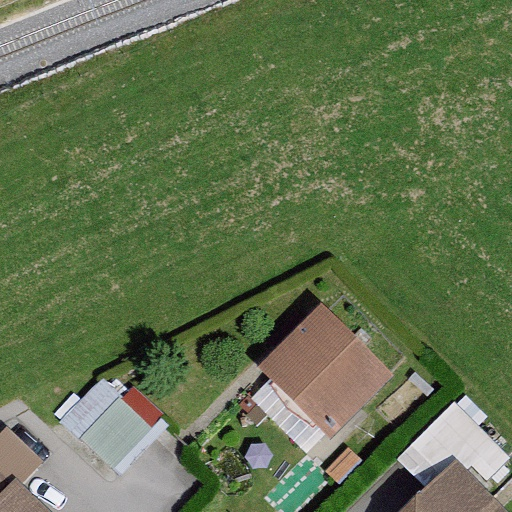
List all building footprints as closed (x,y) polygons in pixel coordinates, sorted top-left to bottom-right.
[(392,383),(321,318),(265,378),(336,443),(392,383)] [(150,437),(97,389),(60,430),(113,478),(150,437)] [(39,471),(5,437),(0,442),(0,511),(38,511),(18,492),(39,471)] [(354,466),(342,455),(321,478),(333,490),(354,466)] [(493,511),(452,474),(416,511),(493,511)]
